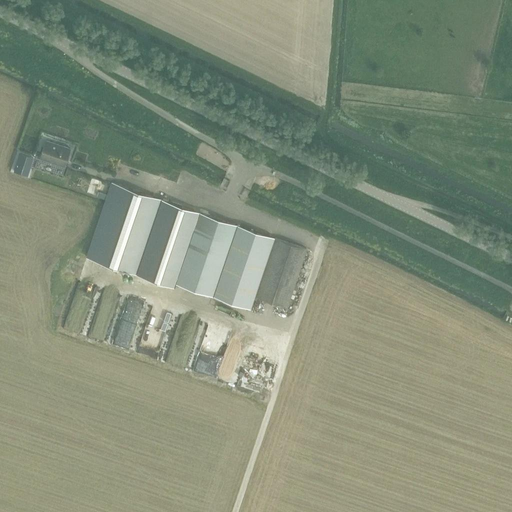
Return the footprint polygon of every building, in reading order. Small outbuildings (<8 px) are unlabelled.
[(45,140),(39,158),(64,166),(70,148),(45,140)] [(19,153),(13,171),(27,176),(33,158),(19,153)] [(163,200),(112,183),(108,195),(106,200),(87,257),(138,274),(163,200)] [(98,192),(96,197),(106,200),(108,195),(98,192)] [(163,200),(138,274),(174,286),(175,283),(199,212),(163,200)] [(199,212),(175,283),(213,295),(236,224),(199,212)] [(275,238),(236,224),(213,295),(251,308),(255,296),(275,238)] [(275,238),(256,296),(287,307),(307,248),(275,238)]
